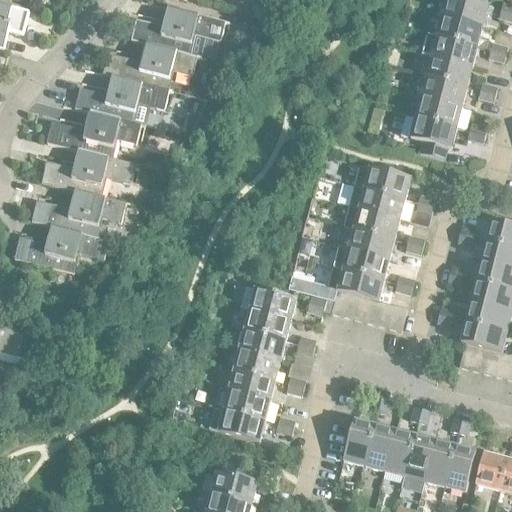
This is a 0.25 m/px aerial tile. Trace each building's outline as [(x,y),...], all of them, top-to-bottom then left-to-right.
[(447,0),(442,20),(483,30),(488,9),(452,0),(447,0)] [(0,50),(4,52),(9,32),(24,35),(30,13),(0,5),(0,50)] [(511,25),(511,7),(503,5),(498,21),(511,25)] [(132,43),(147,47),(189,57),(189,56),(193,38),(221,45),(226,24),(169,10),(164,29),(137,23),(132,43)] [(437,40),(478,50),(483,30),(442,20),(437,40)] [(432,59),(473,70),(478,50),(437,40),(427,37),(422,57),(432,59)] [(493,45),(491,54),(506,58),(508,49),(493,45)] [(197,58),(189,56),(189,57),(147,47),(142,66),(108,57),(103,78),(113,80),(113,79),(166,92),(167,91),(171,73),(192,79),(197,58)] [(506,58),(491,54),(489,62),(504,66),(506,58)] [(473,70),(432,59),(427,80),(467,90),(473,70)] [(133,126),(133,125),(137,107),(164,113),(169,92),(167,91),(166,92),(113,79),(113,80),(108,98),(81,91),(75,112),(90,116),(91,115),(133,126)] [(467,90),(427,80),(421,100),(462,111),(467,90)] [(483,85),(481,94),(496,98),(498,89),(483,85)] [(496,98),(481,94),(479,102),(494,106),(496,98)] [(421,100),(416,120),(457,131),(462,111),(421,100)] [(141,127),(133,125),(133,126),(91,115),(90,116),(86,133),(53,125),(48,147),(78,154),(111,162),(111,161),(116,143),(136,148),(141,127)] [(457,131),(416,120),(406,117),(401,138),(451,151),(457,131)] [(472,126),(470,134),(485,138),(487,130),(472,126)] [(485,138),(470,134),(468,143),(483,146),(485,138)] [(41,186),(76,194),(95,198),(95,197),(100,178),(131,186),(136,167),(111,161),(111,162),(78,154),(74,173),(46,166),(41,186)] [(159,156),(157,165),(169,168),(171,159),(159,156)] [(354,189),(405,202),(410,182),(359,169),(354,189)] [(349,210),(358,212),(359,211),(400,223),(405,202),(354,189),(349,210)] [(96,239),(96,237),(100,221),(121,226),(126,204),(95,197),(95,198),(76,194),(72,212),(37,204),(31,224),(52,229),(52,228),(96,239)] [(420,197),(418,206),(433,210),(435,201),(420,197)] [(433,210),(418,206),(415,214),(431,218),(433,210)] [(353,232),(394,243),(400,223),(359,211),(358,212),(349,210),(344,229),(353,232)] [(511,228),(492,224),(487,244),(511,250),(511,228)] [(110,240),(96,237),(96,239),(52,228),(52,229),(48,247),(21,241),(16,261),(75,275),(80,256),(104,262),(110,240)] [(460,237),(475,241),(477,233),(462,230),(460,237)] [(389,263),(394,243),(353,232),(348,252),(389,263)] [(473,250),(475,241),(460,237),(458,247),(473,250)] [(410,238),(407,246),(423,251),(425,241),(410,238)] [(511,250),(487,244),(481,264),(511,272),(511,250)] [(423,251),(407,246),(405,255),(421,258),(423,251)] [(333,270),(384,284),(389,263),(348,252),(338,249),(333,270)] [(511,272),(481,264),(476,285),(511,293),(511,272)] [(449,278),(464,281),(466,273),(451,269),(449,278)] [(372,303),(379,304),(384,284),(333,270),(328,291),(337,293),(349,296),(360,299),(372,303)] [(399,278),(397,287),(412,291),(415,282),(399,278)] [(462,290),(464,281),(449,278),(447,286),(462,290)] [(511,293),(476,285),(471,305),(511,315),(511,293)] [(412,291),(397,287),(395,295),(411,299),(412,291)] [(240,311),(249,313),(291,324),(296,303),(245,290),(240,311)] [(343,320),(349,296),(337,293),(334,306),(332,315),(331,317),(343,320)] [(354,323),(360,299),(349,296),(343,320),(354,323)] [(323,320),(324,313),(326,304),(327,303),(311,299),(307,315),(323,320)] [(366,326),(372,303),(360,299),(354,323),(366,326)] [(384,306),(379,304),(372,303),(366,326),(378,329),(384,306)] [(324,313),(332,315),(334,306),(326,304),(324,313)] [(511,316),(511,315),(471,305),(466,325),(507,336),(511,316)] [(378,329),(389,332),(395,309),(384,306),(378,329)] [(401,335),(407,312),(395,309),(389,332),(401,335)] [(439,318),(454,322),(456,313),(441,309),(439,318)] [(244,333),(286,344),(291,324),(249,313),(244,333)] [(452,330),(454,322),(439,318),(437,326),(452,330)] [(507,336),(466,325),(461,346),(465,347),(477,350),(488,353),(500,356),(502,356),(507,336)] [(0,351),(22,357),(21,359),(34,363),(40,337),(0,327),(0,351)] [(280,364),(286,344),(244,333),(239,353),(280,364)] [(299,348),(314,352),(316,343),(301,339),(299,348)] [(459,370),(461,370),(471,373),(477,350),(465,347),(459,370)] [(312,360),(314,352),(299,348),(297,356),(312,360)] [(471,373),(482,376),(488,353),(477,350),(471,373)] [(234,373),(275,384),(280,364),(239,353),(234,373)] [(482,376),(494,379),(500,356),(488,353),(482,376)] [(294,367),(310,371),(312,360),(297,356),(294,367)] [(494,379),(506,382),(511,358),(502,356),(500,356),(494,379)] [(310,371),(294,367),(291,379),(307,383),(310,371)] [(229,393),(270,404),(275,384),(234,373),(229,393)] [(289,388),(304,392),(307,383),(291,379),(289,388)] [(302,400),(304,392),(289,388),(287,396),(302,400)] [(224,413),(265,424),(270,404),(229,393),(229,394),(219,391),(214,411),(224,414),(224,413)] [(379,415),(382,402),(374,399),(371,413),(379,415)] [(392,404),(382,402),(379,415),(388,417),(392,404)] [(420,425),(423,412),(414,410),(411,423),(420,425)] [(259,445),(265,424),(224,413),(224,414),(214,411),(209,432),(259,445)] [(432,414),(423,412),(420,425),(429,427),(432,414)] [(279,427),(294,431),(296,423),(281,419),(279,427)] [(460,436),(464,422),(454,420),(451,434),(460,436)] [(345,463),(345,464),(365,469),(376,427),(355,422),(345,463)] [(472,424),(464,422),(460,436),(469,438),(472,424)] [(292,440),(294,431),(279,427),(277,436),(292,440)] [(385,474),(396,433),(376,427),(365,469),(385,474)] [(416,438),(396,433),(385,474),(405,479),(416,438)] [(416,438),(405,479),(426,485),(436,443),(416,438)] [(446,490),(457,449),(436,443),(426,485),(446,490)] [(477,454),(457,449),(446,490),(466,495),(477,454)] [(476,487),(477,488),(500,494),(508,462),(484,456),(476,487)] [(511,497),(511,463),(508,462),(500,494),(511,497)] [(217,475),(212,495),(253,506),(259,485),(217,475)] [(212,495),(207,511),(251,511),(253,506),(212,495)] [(268,502),(266,510),(274,511),(282,511),(284,505),(268,502)]
